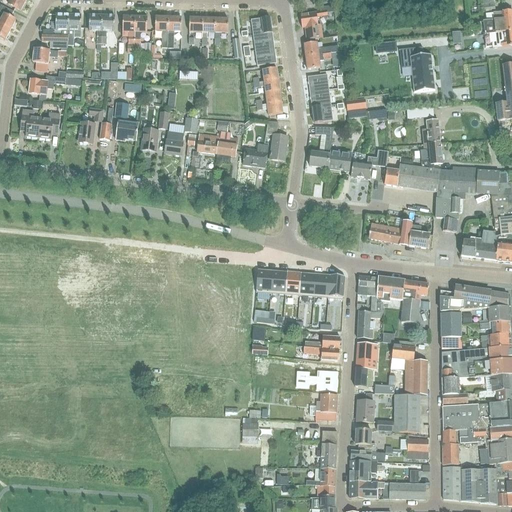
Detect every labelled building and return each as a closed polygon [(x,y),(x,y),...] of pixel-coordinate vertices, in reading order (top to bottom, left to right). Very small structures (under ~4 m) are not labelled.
[(10,0),(8,5),(21,12),(27,0),(25,0),(10,0)] [(483,13),(496,11),(495,4),(482,6),(483,13)] [(0,18),(0,25),(11,31),(16,21),(10,18),(13,12),(1,6),(0,7),(0,12),(4,15),(2,20),(0,18)] [(511,31),(511,11),(492,14),(493,21),(483,23),(484,35),(511,31)] [(302,28),(305,28),(307,41),(323,39),(321,26),(318,26),(317,18),(327,17),(326,12),(308,14),(308,15),(300,16),(302,28)] [(54,31),(52,31),(52,43),(68,43),(69,16),(56,16),(56,31),(62,32),(62,37),(53,37),(54,31)] [(68,43),(68,44),(68,48),(74,48),(74,39),(81,39),(82,16),(69,16),(68,43)] [(89,17),(89,32),(97,32),(97,38),(102,38),(102,32),(102,17),(89,17)] [(102,32),(102,38),(106,38),(106,33),(115,33),(115,17),(102,17),(102,32)] [(122,33),(122,38),(129,38),(134,39),(134,33),(135,18),(123,17),(122,33)] [(134,33),(134,39),(140,39),(140,34),(147,34),(148,18),(135,18),(134,33)] [(155,18),(155,32),(162,32),(161,49),(168,49),(168,46),(168,39),(168,33),(169,19),(155,18)] [(270,18),(251,21),(253,36),(272,34),(270,18)] [(169,19),(168,33),(168,39),(168,46),(168,49),(173,50),(173,46),(173,40),(174,33),(181,33),(182,19),(169,19)] [(202,34),(203,19),(189,19),(189,33),(202,34)] [(202,34),(202,40),(208,40),(208,34),(215,34),(215,20),(203,19),(202,34)] [(215,34),(215,41),(221,41),(221,34),(228,34),(229,20),(215,20),(215,34)] [(11,31),(0,25),(0,38),(5,41),(11,31)] [(457,29),(449,29),(449,41),(457,41),(457,29)] [(43,36),(42,36),(42,43),(50,43),(52,43),(52,31),(43,31),(43,36)] [(511,47),(511,31),(484,35),(485,48),(492,47),(492,49),(511,47)] [(272,34),(253,36),(255,51),(274,49),(272,34)] [(235,59),(241,58),(239,40),(232,41),(235,59)] [(52,43),(50,43),(50,50),(61,50),(61,52),(68,52),(68,48),(68,44),(68,43),(52,43)] [(395,43),(376,45),(377,54),(397,52),(395,43)] [(339,47),(318,50),(317,44),(304,46),(306,58),(332,54),(339,53),(339,47)] [(151,46),(150,59),(162,60),(162,56),(154,56),(155,47),(151,46)] [(422,48),(400,51),(401,56),(407,55),(407,59),(411,59),(414,94),(434,92),(430,56),(423,57),(422,48)] [(274,49),(255,51),(258,67),(276,64),(274,49)] [(35,50),(33,63),(37,64),(36,72),(48,73),(49,65),(50,58),(58,59),(58,57),(61,57),(68,58),(68,52),(61,52),(58,52),(58,53),(35,50)] [(321,69),(320,60),(333,59),(332,54),(306,58),(307,71),(321,69)] [(117,80),(117,65),(111,64),(111,73),(106,73),(106,80),(117,80)] [(511,120),(511,65),(502,67),(506,101),(501,101),(501,104),(495,105),(498,122),(511,120)] [(259,91),(280,88),(278,75),(257,77),(259,91)] [(327,76),(308,78),(310,93),(329,91),(327,76)] [(46,77),(46,83),(31,81),(29,95),(40,96),(39,102),(46,103),(48,90),(53,90),(54,85),(66,86),(66,79),(46,77)] [(260,104),(281,101),(280,88),(259,91),(260,104)] [(329,91),(310,93),(312,109),(331,106),(329,91)] [(262,117),(283,115),(281,101),(260,104),(262,117)] [(347,103),(348,112),(365,110),(364,101),(347,103)] [(117,105),(115,119),(128,121),(130,107),(117,105)] [(331,106),(312,109),(314,124),(329,122),(333,122),(331,106)] [(407,120),(433,118),(433,109),(407,110),(407,120)] [(102,123),(103,111),(90,110),(89,117),(95,117),(94,122),(102,123)] [(107,125),(103,124),(102,124),(100,141),(109,142),(113,110),(109,110),(107,125)] [(21,125),(20,132),(26,133),(26,137),(39,139),(41,119),(34,118),(34,113),(23,111),(21,125)] [(386,120),(386,111),(368,113),(369,120),(378,119),(380,121),(386,120)] [(167,130),(169,114),(161,114),(159,129),(167,130)] [(41,119),(39,139),(51,141),(53,129),(59,130),(61,116),(49,115),(49,120),(41,119)] [(197,134),(198,121),(186,120),(185,132),(197,134)] [(427,130),(422,131),(424,146),(441,144),(439,121),(426,122),(427,130)] [(118,122),(116,141),(125,142),(125,140),(136,142),(138,125),(118,122)] [(95,126),(82,124),(79,144),(93,146),(95,126)] [(144,130),(141,151),(156,153),(159,132),(154,132),(155,127),(145,125),(144,130)] [(277,137),(278,129),(268,128),(267,136),(274,137),(271,161),(285,163),(289,139),(277,137)] [(326,154),(312,152),(310,167),(328,169),(331,155),(331,151),(334,129),(317,129),(317,136),(329,136),(326,154)] [(184,135),(168,133),(164,154),(181,157),(184,135)] [(238,140),(230,139),(231,135),(221,133),(220,141),(219,140),(216,156),(236,158),(237,147),(238,140)] [(216,156),(219,140),(200,138),(197,153),(216,156)] [(444,164),(441,144),(424,146),(424,152),(429,151),(430,160),(422,161),(423,169),(435,170),(435,165),(444,164)] [(246,151),(244,167),(266,170),(269,148),(259,146),(258,153),(246,151)] [(348,172),(350,158),(351,153),(331,151),(331,155),(328,169),(348,172)] [(387,168),(389,153),(379,152),(377,167),(387,168)] [(370,180),(372,166),(373,159),(368,158),(367,165),(362,164),(362,163),(357,162),(357,164),(353,163),(351,178),(370,180)] [(476,194),(477,172),(477,170),(453,168),(453,172),(441,171),(435,170),(423,169),(400,165),(399,172),(396,187),(436,193),(465,195),(476,195),(476,194)] [(396,187),(399,172),(387,170),(384,185),(396,187)] [(511,196),(511,183),(498,185),(499,173),(477,172),(476,194),(491,195),(491,198),(498,197),(508,197),(508,196),(511,196)] [(456,233),(459,213),(462,213),(463,201),(465,201),(465,195),(436,193),(435,218),(444,219),(443,231),(456,233)] [(498,197),(491,198),(494,230),(500,229),(500,236),(507,235),(510,245),(498,244),(496,262),(511,263),(511,203),(509,204),(508,197),(498,197)] [(401,231),(398,246),(399,246),(408,247),(428,250),(430,236),(420,235),(421,228),(412,227),(412,224),(402,223),(401,231)] [(369,236),(368,240),(384,243),(387,244),(398,246),(401,231),(371,225),(370,234),(369,233),(369,236)] [(463,241),(461,257),(496,262),(498,244),(498,243),(496,243),(495,238),(494,237),(494,234),(483,232),(482,240),(475,240),(475,239),(470,239),(470,242),(463,241)] [(46,260),(44,280),(55,281),(57,261),(46,260)] [(57,261),(55,281),(66,282),(68,262),(57,261)] [(68,262),(66,282),(77,282),(78,263),(68,262)] [(221,275),(238,276),(239,263),(222,262),(221,275)] [(78,263),(77,282),(88,283),(89,264),(78,263)] [(89,264),(88,283),(99,284),(100,265),(89,264)] [(114,266),(112,286),(127,287),(129,267),(114,266)] [(129,267),(127,287),(141,288),(143,268),(129,267)] [(143,268),(141,288),(156,290),(157,269),(143,268)] [(157,269),(156,290),(171,291),(172,270),(157,269)] [(259,271),(257,294),(272,295),(273,272),(259,271)] [(273,272),(272,295),(286,296),(288,274),(273,272)] [(288,274),(286,296),(300,297),(302,275),(288,274)] [(302,275),(300,297),(315,298),(316,276),(302,275)] [(316,276),(315,298),(329,299),(331,277),(316,276)] [(359,276),(358,296),(362,296),(367,296),(367,289),(368,289),(369,277),(359,276)] [(331,277),(329,299),(344,300),(346,278),(331,277)] [(367,289),(367,296),(371,297),(371,313),(375,313),(376,304),(376,297),(378,279),(369,277),(368,289),(367,289)] [(376,297),(376,304),(381,304),(381,301),(390,302),(390,299),(402,301),(403,300),(402,300),(405,282),(378,279),(376,297)] [(405,282),(402,300),(403,300),(404,300),(412,301),(419,302),(420,296),(427,297),(428,285),(405,282)] [(454,300),(440,299),(440,312),(446,312),(488,310),(488,309),(508,308),(508,307),(507,295),(455,287),(454,300)] [(0,288),(0,307),(6,307),(7,303),(11,303),(11,300),(0,299),(0,293),(10,293),(10,288),(0,288)] [(404,300),(401,322),(417,324),(420,302),(419,302),(412,301),(404,300)] [(358,330),(357,339),(372,340),(372,330),(369,330),(370,319),(380,320),(381,304),(376,304),(375,313),(371,313),(363,313),(359,313),(358,330)] [(489,322),(479,322),(480,325),(486,325),(509,323),(508,308),(488,309),(488,310),(489,322)] [(461,314),(440,315),(441,339),(461,339),(461,314)] [(486,325),(480,325),(480,331),(492,331),(492,336),(492,337),(510,336),(509,323),(486,325)] [(123,330),(122,350),(136,351),(138,331),(123,330)] [(138,331),(136,351),(151,352),(152,332),(138,331)] [(152,332),(151,352),(165,354),(167,333),(152,332)] [(484,337),(481,337),(481,343),(488,343),(489,349),(489,350),(510,348),(511,347),(510,336),(492,337),(492,336),(484,337)] [(305,343),(305,349),(339,351),(340,338),(323,337),(322,344),(305,343)] [(461,345),(461,339),(441,339),(441,350),(461,349),(461,345)] [(357,345),(354,387),(372,388),(373,377),(373,371),(376,371),(377,346),(357,345)] [(415,348),(397,346),(393,346),(392,359),(414,361),(415,348)] [(252,348),(252,355),(261,356),(262,348),(252,348)] [(489,349),(442,353),(442,382),(459,380),(458,380),(476,379),(486,378),(511,376),(511,367),(510,348),(489,350),(489,349)] [(305,349),(305,355),(322,356),(321,362),(339,363),(339,351),(305,349)] [(378,358),(376,369),(388,370),(389,359),(378,358)] [(427,397),(427,362),(405,362),(405,396),(427,397)] [(297,372),(296,380),(338,383),(339,373),(317,371),(317,378),(310,378),(310,373),(297,372)] [(259,376),(251,375),(252,387),(258,388),(259,376)] [(511,376),(486,378),(486,380),(491,380),(492,392),(493,392),(495,392),(496,393),(511,391),(511,376)] [(266,377),(264,389),(270,390),(272,377),(266,377)] [(0,379),(0,400),(7,401),(6,408),(18,409),(19,387),(12,387),(13,380),(0,379)] [(296,380),(296,388),(309,389),(310,384),(316,385),(316,391),(337,393),(338,383),(296,380)] [(459,380),(442,382),(442,405),(442,407),(468,406),(467,395),(459,395),(459,380)] [(33,382),(31,404),(48,406),(48,412),(55,412),(56,398),(49,398),(51,383),(33,382)] [(65,393),(63,412),(75,413),(75,406),(84,407),(86,386),(73,385),(72,393),(65,393)] [(86,386),(84,407),(93,407),(92,414),(104,415),(105,396),(98,395),(99,387),(86,386)] [(375,387),(374,395),(394,396),(394,388),(375,387)] [(112,403),(111,417),(119,417),(119,411),(137,413),(138,390),(121,389),(119,403),(112,403)] [(511,391),(496,393),(496,404),(497,405),(511,403),(511,391)] [(310,407),(310,416),(315,417),(315,420),(335,422),(336,414),(337,396),(321,395),(320,403),(316,402),(316,407),(310,407)] [(420,397),(395,396),(394,433),(419,433),(420,397)] [(358,415),(357,415),(356,422),(373,423),(374,403),(359,403),(358,415)] [(511,428),(511,403),(497,405),(489,405),(489,404),(478,405),(468,406),(442,407),(443,432),(456,431),(511,428)] [(18,411),(18,426),(54,428),(55,412),(18,411)] [(393,432),(393,423),(377,423),(376,432),(393,432)] [(243,437),(243,444),(258,444),(258,437),(258,425),(243,425),(243,437)] [(468,438),(460,438),(460,445),(468,444),(487,443),(494,443),(511,440),(511,428),(468,431),(468,438)] [(20,429),(19,448),(52,449),(53,431),(20,429)] [(456,445),(456,431),(443,432),(443,446),(456,445)] [(359,446),(359,453),(371,454),(373,454),(375,454),(375,446),(371,446),(371,432),(356,432),(355,446),(359,446)] [(318,452),(317,458),(321,458),(321,470),(336,471),(337,446),(337,433),(322,433),(322,452),(318,452)] [(428,441),(408,440),(407,452),(428,453),(428,441)] [(488,450),(480,451),(481,466),(489,465),(496,465),(501,465),(501,466),(511,464),(511,440),(494,443),(487,443),(488,450)] [(458,445),(456,445),(443,446),(442,446),(443,466),(458,465),(458,445)] [(19,450),(19,467),(51,468),(51,451),(19,450)] [(351,452),(350,460),(371,461),(370,463),(377,463),(377,462),(385,462),(385,454),(375,454),(373,454),(371,454),(359,453),(351,452)] [(428,460),(428,453),(407,452),(407,460),(428,460)] [(377,463),(350,463),(350,475),(368,476),(368,474),(377,474),(377,472),(383,472),(383,467),(377,467),(377,463)] [(511,472),(511,464),(501,466),(501,468),(494,468),(494,470),(495,470),(496,474),(511,472)] [(511,506),(511,472),(496,474),(495,470),(494,470),(461,471),(461,470),(461,468),(443,468),(443,483),(443,500),(497,506),(497,507),(511,506)] [(335,488),(336,471),(321,470),(315,470),(315,482),(307,482),(306,486),(315,487),(335,488)] [(368,484),(368,476),(350,475),(350,483),(384,484),(368,484)] [(280,476),(277,476),(277,486),(286,486),(286,479),(280,479),(280,476)] [(384,484),(350,483),(349,500),(377,500),(377,490),(384,490),(384,484)] [(425,501),(425,486),(389,485),(389,500),(425,501)] [(12,501),(48,503),(49,489),(13,487),(12,501)] [(335,498),(335,488),(315,487),(315,489),(318,489),(317,499),(320,499),(320,497),(335,498)] [(334,509),(335,498),(320,497),(320,499),(317,499),(312,499),(312,510),(321,511),(336,511),(337,510),(334,509)]
